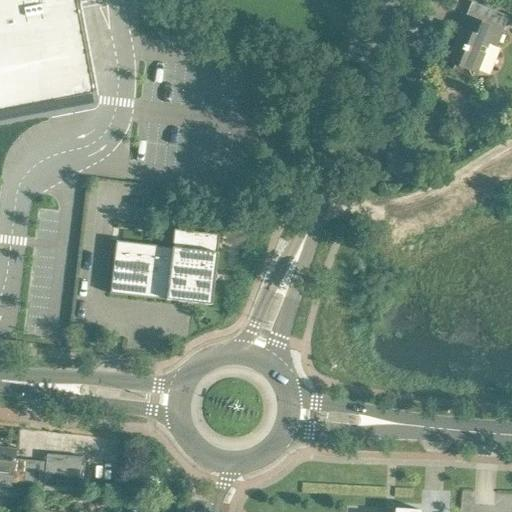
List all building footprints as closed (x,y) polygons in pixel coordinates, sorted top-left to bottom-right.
[(0,0),(0,110),(91,93),(72,0),(0,0)] [(485,7),(479,22),(462,15),(456,29),(462,31),(450,61),(478,73),(486,55),(490,43),(498,46),(509,17),(485,7)] [(115,241),(111,274),(109,294),(210,306),(218,235),(173,230),(171,248),(115,241)] [(14,451),(0,449),(0,486),(8,488),(9,483),(23,485),(26,461),(13,459),(14,451)] [(43,487),(80,490),(83,458),(46,455),(43,487)] [(115,480),(114,490),(123,490),(124,481),(115,480)] [(93,507),(106,509),(109,496),(95,494),(93,507)]
